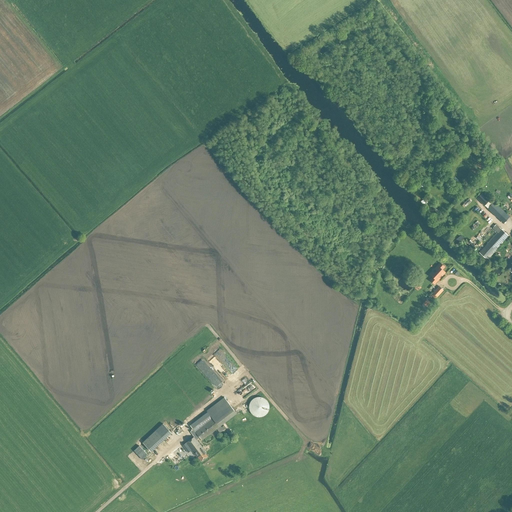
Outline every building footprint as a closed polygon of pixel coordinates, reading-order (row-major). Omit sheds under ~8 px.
[(481,194),(477,198),(484,205),(488,201),(481,194)] [(487,208),(491,212),(496,207),(497,206),(492,202),(487,208)] [(503,223),(509,217),(497,206),(496,207),(491,212),(503,223)] [(486,260),(496,249),(508,236),(496,224),(493,229),(497,232),(479,253),(486,260)] [(439,277),(444,271),(441,269),(444,267),(440,263),(434,269),(437,271),(435,273),(433,272),(430,275),(432,277),(430,280),(434,284),(439,278),(439,277)] [(435,300),(443,291),(438,287),(430,295),(435,300)] [(221,427),(220,426),(236,414),(225,398),(207,412),(208,413),(199,420),(204,426),(196,432),(193,429),(189,432),(192,436),(181,445),(188,453),(191,451),(197,458),(198,457),(201,462),(208,456),(206,453),(207,452),(197,440),(199,438),(201,441),(217,429),(220,433),(226,428),(224,425),(221,427)] [(144,443),(153,453),(173,434),(164,425),(144,443)] [(139,446),(134,451),(142,460),(148,455),(139,446)] [(180,460),(185,456),(179,448),(174,452),(180,460)] [(170,458),(161,464),(170,476),(191,461),(188,457),(176,466),(170,458)]
